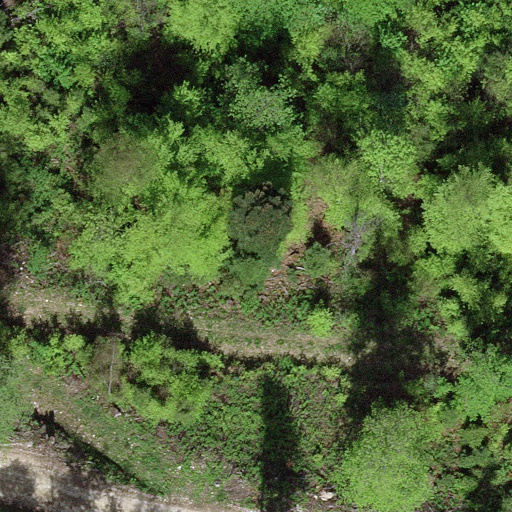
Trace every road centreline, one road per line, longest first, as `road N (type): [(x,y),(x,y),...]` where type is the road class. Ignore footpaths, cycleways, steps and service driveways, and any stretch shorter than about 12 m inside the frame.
road 1 (track): [(0,354),(122,444),(236,511)]
road 2 (track): [(160,511),(0,482)]
